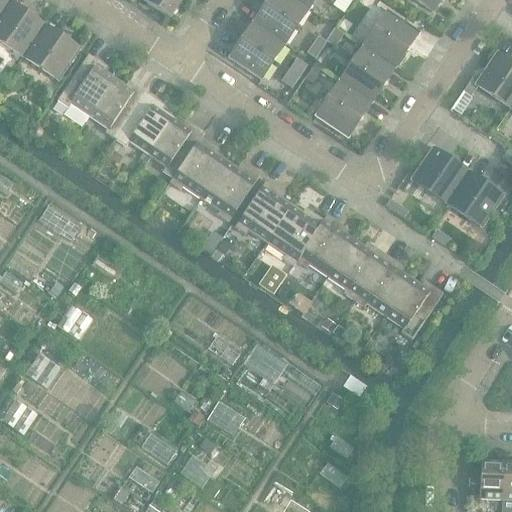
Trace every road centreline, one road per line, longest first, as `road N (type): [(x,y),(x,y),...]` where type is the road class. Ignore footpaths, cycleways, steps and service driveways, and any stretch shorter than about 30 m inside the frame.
road 1 (residential): [(496,0),(384,173),(361,188)]
road 2 (residential): [(361,188),(178,62)]
road 3 (residential): [(361,188),(369,211),(464,272)]
road 4 (residential): [(444,428),(511,311)]
